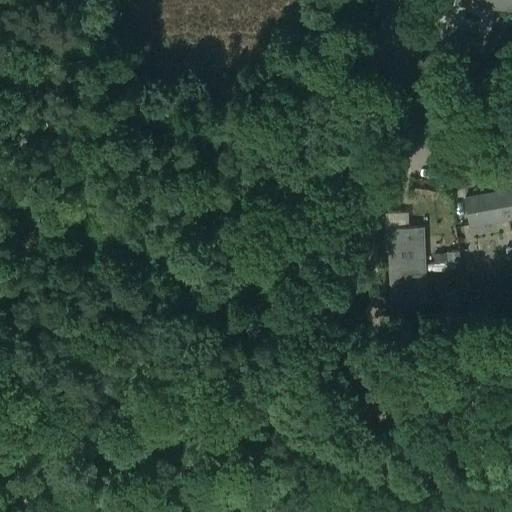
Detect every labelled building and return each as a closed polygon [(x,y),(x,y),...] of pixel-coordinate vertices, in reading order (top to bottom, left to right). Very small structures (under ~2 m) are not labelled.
[(509,217),(504,191),(465,198),(470,224),(509,217)] [(392,265),(423,263),(422,226),(390,228),(392,265)] [(461,269),(472,269),(470,249),(447,251),(449,271),(461,269)] [(445,253),(433,254),(434,263),(446,261),(445,253)] [(425,300),(423,263),(392,265),(394,302),(425,300)] [(464,304),(463,284),(447,285),(448,305),(464,304)]
